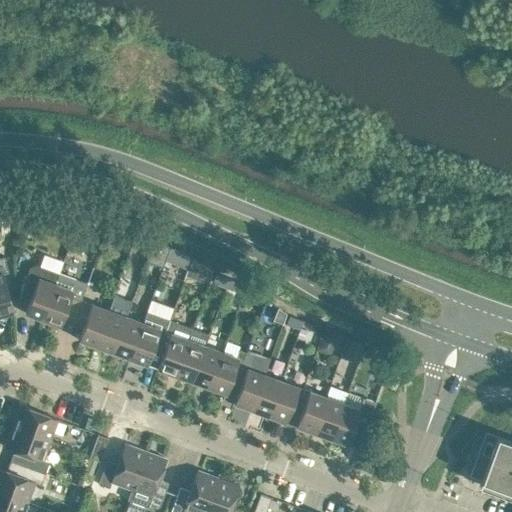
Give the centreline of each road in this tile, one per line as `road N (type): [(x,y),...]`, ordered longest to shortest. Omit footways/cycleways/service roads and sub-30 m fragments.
road 1 (secondary): [(469,303),(131,168),(55,145),(0,139)]
road 2 (secondary): [(0,169),(107,192),(457,338)]
road 3 (residential): [(390,511),(66,383),(0,380)]
road 4 (residential): [(393,511),(457,338)]
